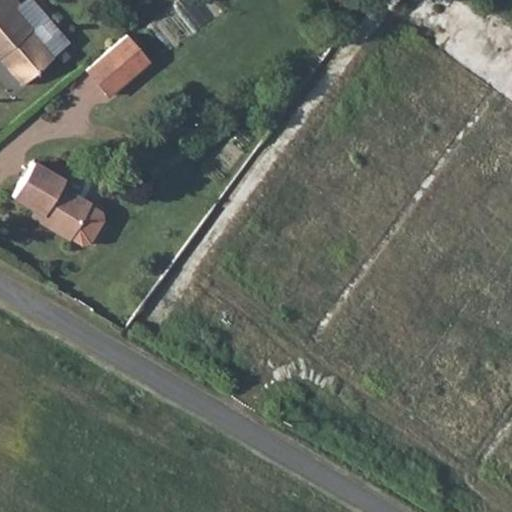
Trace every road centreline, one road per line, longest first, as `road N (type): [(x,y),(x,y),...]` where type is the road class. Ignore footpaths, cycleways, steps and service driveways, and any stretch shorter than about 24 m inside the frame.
road 1 (unclassified): [(0,287),(384,511)]
road 2 (residential): [(218,243),(270,270),(320,271),(423,333)]
road 3 (residential): [(511,198),(423,333)]
road 4 (residential): [(423,333),(351,458)]
